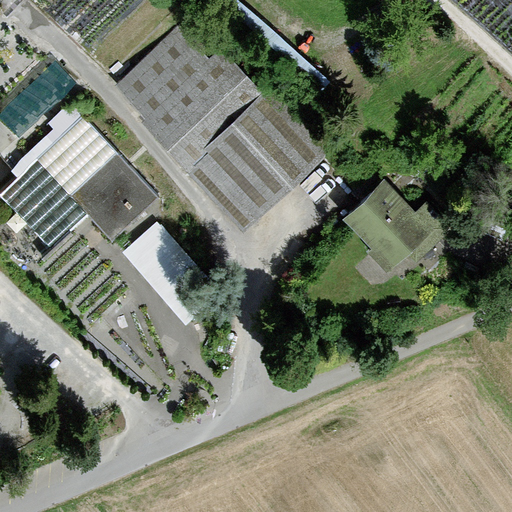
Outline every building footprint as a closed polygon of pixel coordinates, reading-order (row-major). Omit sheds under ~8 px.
[(119,91),(242,224),(318,155),(220,49),(200,67),(175,39),(119,91)] [(24,129),(80,79),(59,55),(3,106),(24,129)] [(149,193),(76,109),(0,174),(0,191),(43,242),(80,210),(101,234),(149,193)] [(346,213),(388,265),(428,233),(385,180),(346,213)] [(128,243),(189,319),(222,293),(161,217),(128,243)]
